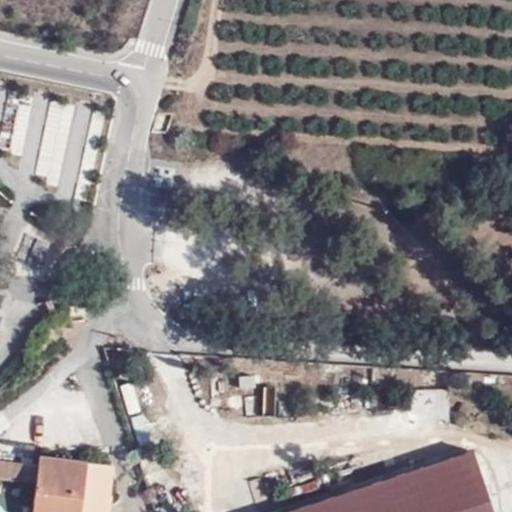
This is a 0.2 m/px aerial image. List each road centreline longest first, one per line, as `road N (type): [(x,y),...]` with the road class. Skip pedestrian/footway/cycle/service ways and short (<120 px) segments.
road 1 (unclassified): [(511,373),(165,341),(138,318),(129,293)]
road 2 (unclassified): [(141,77),(129,293)]
road 3 (residential): [(129,293),(75,371),(0,430)]
road 4 (unclassified): [(141,77),(0,49)]
road 5 (unknown): [(0,271),(129,293)]
